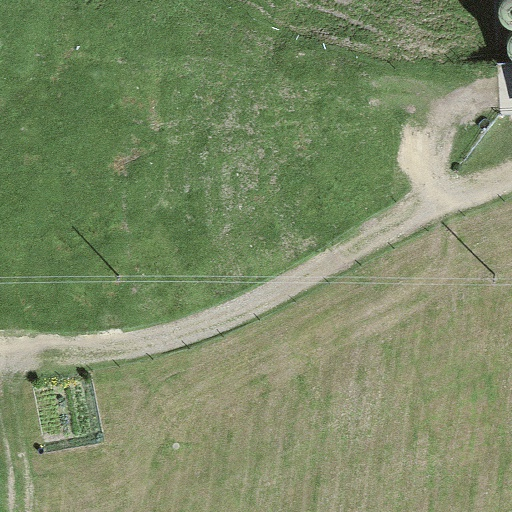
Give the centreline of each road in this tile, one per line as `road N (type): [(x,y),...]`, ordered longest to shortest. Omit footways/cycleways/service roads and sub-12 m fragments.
road 1 (track): [(0,352),(165,337),(462,194),(511,179)]
road 2 (track): [(16,511),(0,366)]
